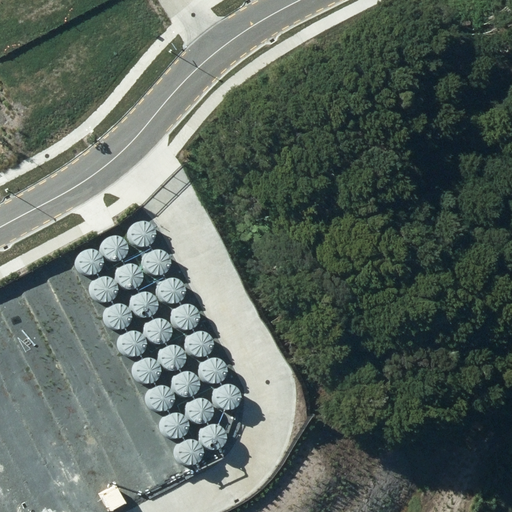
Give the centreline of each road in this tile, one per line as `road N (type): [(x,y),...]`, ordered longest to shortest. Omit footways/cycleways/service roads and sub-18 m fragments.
road 1 (residential): [(0,234),(98,183),(211,67)]
road 2 (residential): [(211,67),(333,0)]
